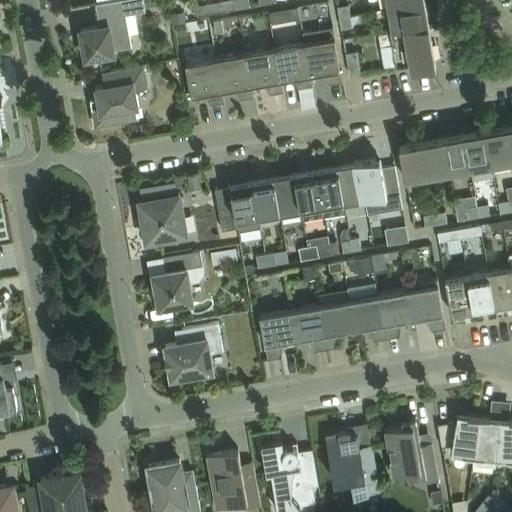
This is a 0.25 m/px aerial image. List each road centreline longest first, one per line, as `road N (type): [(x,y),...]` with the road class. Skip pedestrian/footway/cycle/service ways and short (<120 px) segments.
road 1 (residential): [(98,164),(434,100),(511,77)]
road 2 (residential): [(141,417),(481,361),(511,372)]
road 3 (residential): [(23,176),(64,435)]
road 4 (residential): [(141,417),(98,164)]
road 5 (residential): [(56,154),(26,0)]
